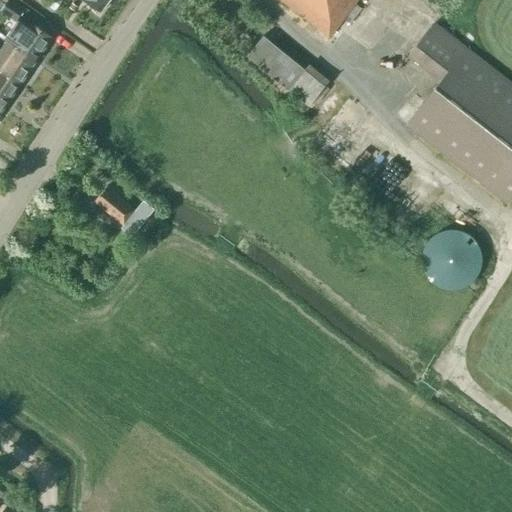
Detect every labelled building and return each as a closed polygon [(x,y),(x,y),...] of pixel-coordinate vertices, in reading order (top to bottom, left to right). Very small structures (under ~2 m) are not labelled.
[(16,23),(26,8),(14,0),(8,0),(1,12),(16,23)] [(85,0),(100,12),(109,0),(85,0)] [(280,0),(329,38),(358,0),(280,0)] [(7,42),(36,61),(52,38),(32,25),(23,19),(7,42)] [(507,205),(511,198),(511,83),(434,23),(409,56),(441,81),(406,126),(507,205)] [(309,105),(325,85),(263,36),(247,56),(309,105)] [(0,70),(20,84),(36,61),(7,42),(0,52),(0,70)] [(0,103),(5,107),(20,84),(0,70),(0,103)] [(132,209),(106,188),(95,201),(124,225),(127,221),(137,228),(145,219),(141,216),(149,207),(140,199),(132,209)] [(451,290),(456,290),(461,289),(466,287),(471,285),(474,281),(478,277),(480,273),(482,268),(483,263),(483,258),(482,253),(480,248),(478,244),(475,240),(471,236),(467,234),(462,232),(457,230),(452,230),(447,231),(442,232),(438,234),(433,237),(430,241),(427,245),(425,249),(423,254),(423,259),(423,265),(424,270),(426,274),(429,279),(433,282),(437,285),(441,288),(446,289),(451,290)] [(28,511),(31,506),(12,495),(1,511),(28,511)]
